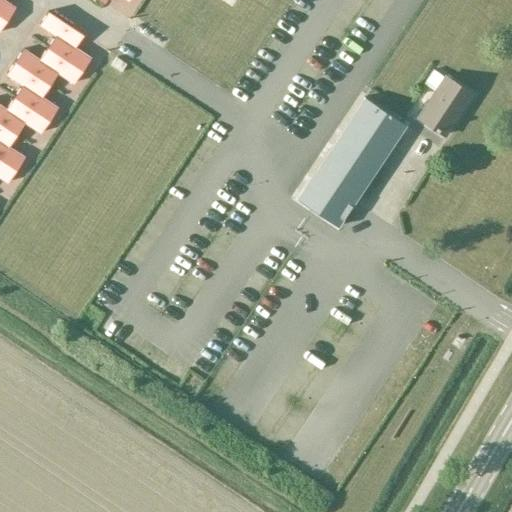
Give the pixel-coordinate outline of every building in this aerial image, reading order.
[(0,0),(0,16),(6,20),(14,8),(1,0),(0,0)] [(47,12),(39,24),(55,35),(46,47),(58,55),(67,43),(61,39),(70,27),(47,12)] [(67,43),(58,55),(81,71),(90,58),(74,48),(82,35),(82,34),(84,30),(74,24),(72,28),(70,27),(61,39),(67,43)] [(22,49),(14,62),(37,77),(45,64),(50,68),(58,55),(46,47),(38,60),(22,49)] [(45,64),(37,77),(49,85),(57,73),(73,83),(81,71),(58,55),(50,68),(45,64)] [(14,62),(6,74),(21,85),(13,97),(25,105),(34,93),(28,89),(37,77),(14,62)] [(471,94),(444,77),(432,70),(422,85),(434,92),(417,120),(444,136),(471,94)] [(34,93),(25,105),(48,120),(57,108),(41,97),(49,85),(37,77),(28,89),(34,93)] [(0,105),(0,123),(4,126),(12,114),(17,117),(25,105),(13,97),(5,109),(0,105)] [(363,99),(296,200),(317,214),(337,227),(404,125),(363,99)] [(12,114),(4,126),(16,135),(24,122),(40,133),(48,120),(25,105),(17,117),(12,114)] [(0,141),(1,142),(0,143),(0,159),(15,170),(24,157),(8,147),(16,135),(4,126),(0,131),(0,141)] [(0,177),(7,182),(15,170),(0,159),(0,177)]
